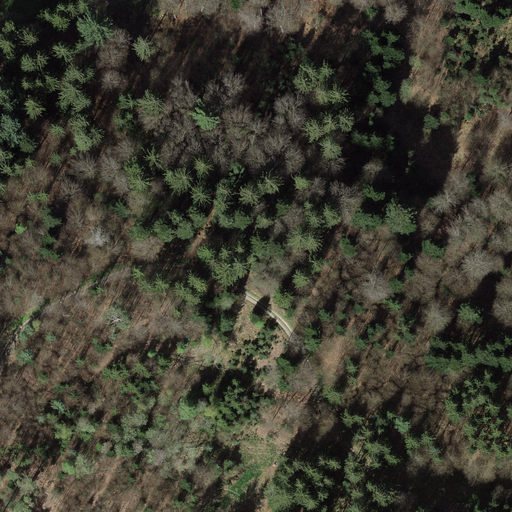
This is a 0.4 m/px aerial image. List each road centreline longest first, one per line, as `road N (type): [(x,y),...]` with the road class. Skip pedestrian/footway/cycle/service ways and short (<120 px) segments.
road 1 (track): [(0,365),(5,345),(47,310),(145,265),(188,267),(230,285),(285,325),(338,432)]
road 2 (track): [(338,432),(392,481),(443,503),(511,496)]
